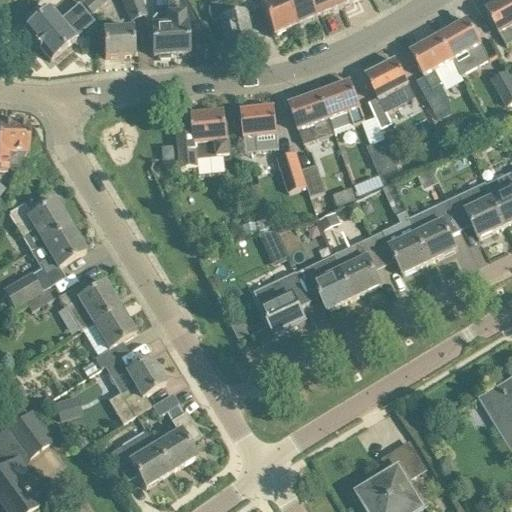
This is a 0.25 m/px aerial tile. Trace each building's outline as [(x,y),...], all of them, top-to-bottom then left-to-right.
[(87,0),(82,5),(92,16),(110,0),(87,0)] [(118,0),(128,23),(146,16),(139,0),(118,0)] [(152,29),(153,59),(189,57),(188,32),(195,32),(195,23),(181,0),(168,0),(167,0),(168,16),(157,17),(152,22),(153,29),(152,29)] [(254,10),(249,0),(226,0),(227,3),(210,7),(209,10),(208,13),(208,18),(211,21),(213,23),(218,22),(225,55),(253,49),(245,14),(254,10)] [(249,0),(254,10),(260,7),(274,39),(295,30),(282,0),(249,0)] [(282,0),(295,30),(318,19),(314,9),(309,0),(282,0)] [(309,0),(314,9),(318,19),(341,9),(337,0),(309,0)] [(337,0),(341,9),(362,0),(337,0)] [(511,33),(511,31),(511,30),(511,0),(508,0),(486,13),(500,38),(500,37),(507,50),(511,47),(511,33)] [(75,40),(93,25),(79,8),(61,23),(50,10),(24,33),(50,64),(76,41),(75,40)] [(468,23),(440,39),(453,64),(454,64),(460,75),(463,80),(491,64),(482,48),(482,47),(468,23)] [(103,33),(105,61),(135,59),(133,31),(103,33)] [(453,64),(440,39),(411,56),(425,80),(417,85),(439,125),(451,119),(450,105),(440,88),(442,87),(442,85),(460,75),(454,64),(453,64)] [(397,63),(366,79),(379,104),(371,108),(376,121),(382,134),(393,128),(389,121),(387,117),(397,111),(416,101),(397,63)] [(511,82),(508,75),(493,84),(507,110),(511,106),(511,82)] [(352,85),(320,96),(335,136),(336,137),(355,130),(355,129),(362,126),(366,125),(361,112),(352,85)] [(320,96),(289,108),(304,148),(335,136),(330,123),(320,96)] [(275,111),(242,114),(245,142),(247,156),(279,153),(278,139),(275,111)] [(178,131),(182,172),(199,170),(198,162),(231,159),(229,142),(226,116),(192,119),(193,130),(178,131)] [(0,173),(7,174),(7,170),(20,170),(26,155),(29,155),(30,126),(0,125),(0,173)] [(371,150),(368,151),(385,190),(394,186),(403,182),(386,143),(371,150)] [(164,151),(165,162),(176,161),(175,150),(164,151)] [(307,191),(296,157),(279,162),(289,196),(307,191)] [(302,174),(312,201),(326,197),(318,170),(302,174)] [(511,178),(500,184),(488,190),(507,230),(511,227),(511,178)] [(393,187),(384,192),(389,202),(398,198),(393,187)] [(486,187),(448,205),(462,233),(473,228),(480,243),(507,230),(488,190),(486,187)] [(8,218),(31,254),(43,246),(70,230),(55,204),(31,219),(24,208),(8,218)] [(448,205),(410,223),(417,237),(431,266),(458,253),(451,239),(462,233),(448,205)] [(401,227),(373,241),(386,270),(397,264),(404,279),(431,266),(417,237),(410,223),(407,215),(406,216),(398,220),(401,227)] [(319,224),(324,234),(341,227),(336,216),(319,224)] [(70,230),(31,254),(45,279),(86,255),(70,230)] [(276,234),(259,237),(267,254),(282,247),(276,234)] [(373,241),(335,258),(342,273),(355,302),(383,289),(376,275),(386,270),(373,241)] [(308,271),(297,277),(310,306),(321,300),(328,315),(355,302),(342,273),(335,258),(308,271)] [(32,277),(4,293),(15,311),(26,305),(27,304),(43,295),(34,279),(32,277)] [(285,282),(255,296),(263,312),(276,340),(306,325),(300,311),(310,306),(297,277),(285,282)] [(64,311),(79,337),(93,328),(120,311),(105,286),(91,294),(85,284),(57,301),(64,311)] [(43,295),(27,304),(32,313),(54,300),(49,291),(43,295)] [(120,311),(93,328),(108,354),(95,362),(101,372),(128,356),(122,346),(136,337),(120,311)] [(110,404),(123,428),(152,410),(145,400),(166,387),(150,361),(126,376),(135,391),(110,404)] [(511,381),(487,397),(497,414),(490,418),(511,454),(511,381)] [(178,435),(155,449),(171,476),(197,461),(189,447),(199,441),(186,418),(184,419),(178,409),(179,408),(173,398),(152,410),(158,421),(166,416),(178,435)] [(69,403),(55,407),(61,425),(74,421),(69,403)] [(3,428),(25,461),(51,443),(29,411),(3,428)] [(171,476),(155,449),(154,449),(146,435),(110,457),(127,485),(137,478),(145,492),(171,476)] [(366,493),(373,504),(367,508),(369,511),(423,511),(407,484),(425,473),(410,447),(384,463),(393,477),(366,493)] [(0,509),(2,511),(43,511),(56,501),(58,505),(81,489),(58,456),(35,472),(43,484),(30,494),(25,486),(0,504),(0,509)]
